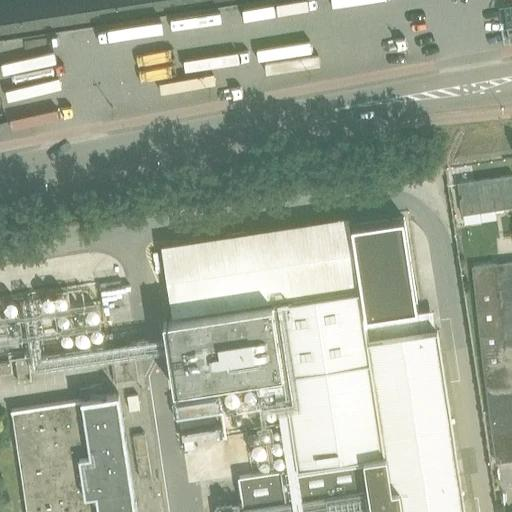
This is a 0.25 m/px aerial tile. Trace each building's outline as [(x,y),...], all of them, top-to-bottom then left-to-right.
[(511,174),(457,182),(462,213),(511,206),(511,214),(511,222),(511,174)] [(355,223),(369,316),(417,309),(403,216),(355,223)] [(511,261),(499,263),(472,266),(481,349),(494,449),(496,461),(511,459),(511,261)] [(467,511),(442,330),(438,331),(372,340),(369,320),(365,290),(278,302),(169,318),(179,387),(288,371),(301,467),(243,475),(246,499),(219,503),(219,511),(467,511)] [(111,356),(115,381),(138,378),(134,353),(111,356)] [(15,357),(19,382),(30,381),(27,355),(15,357)] [(0,361),(0,373),(12,372),(10,360),(0,361)] [(139,511),(121,393),(13,410),(29,511),(139,511)] [(129,396),(131,410),(142,408),(139,394),(129,396)] [(144,432),(132,434),(139,477),(151,475),(144,432)]
